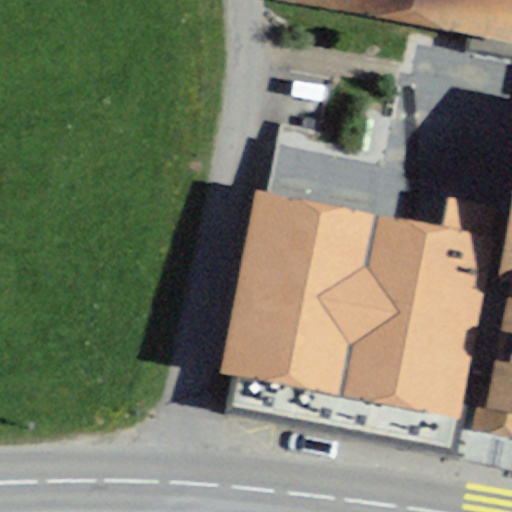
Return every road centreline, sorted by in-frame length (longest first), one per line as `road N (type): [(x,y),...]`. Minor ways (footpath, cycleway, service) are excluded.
road 1 (residential): [(192,483),(193,387),(241,0)]
road 2 (secondary): [(192,483),(422,511)]
road 3 (secondary): [(0,485),(192,483)]
